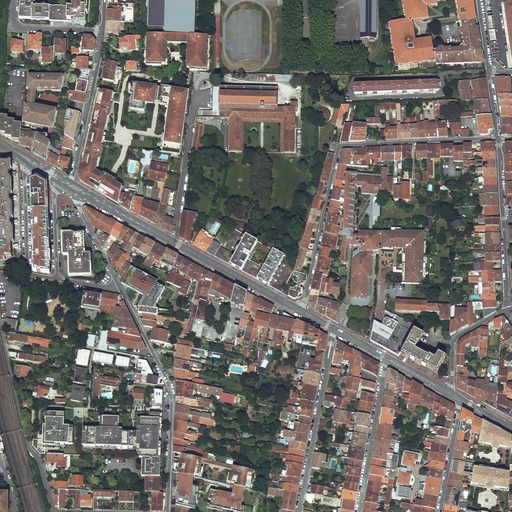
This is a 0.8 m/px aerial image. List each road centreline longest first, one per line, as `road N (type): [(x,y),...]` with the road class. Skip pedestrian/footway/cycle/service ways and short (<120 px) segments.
road 1 (residential): [(300,311),(340,145),(499,138)]
road 2 (secondary): [(82,192),(300,311)]
road 3 (residential): [(119,287),(170,390),(168,511)]
road 4 (residential): [(335,330),(298,511)]
road 5 (residential): [(68,184),(101,31)]
road 6 (residential): [(387,358),(358,511)]
